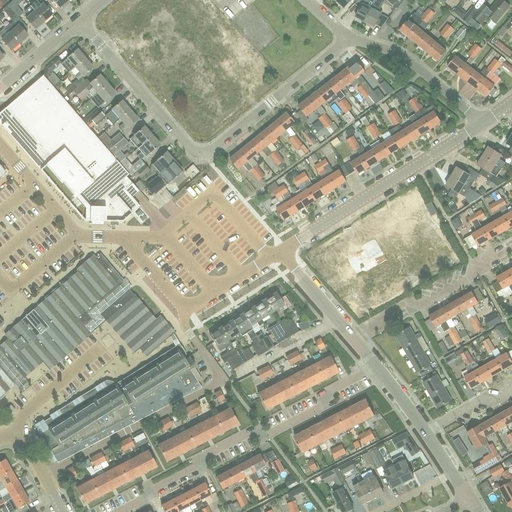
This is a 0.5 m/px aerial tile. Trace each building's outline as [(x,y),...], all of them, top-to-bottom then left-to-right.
[(36,0),(30,6),(43,22),(52,15),(42,4),(41,5),(36,0)] [(231,23),(236,18),(220,0),(214,5),(231,23)] [(374,0),(368,0),(365,5),(362,3),(355,16),(365,21),(372,8),(376,1),(374,0)] [(365,21),(374,26),(380,13),(382,11),(380,10),(385,0),(376,0),(376,1),(372,8),(365,21)] [(386,0),(391,3),(393,6),(396,8),(397,9),(404,1),(404,0),(386,0)] [(495,23),(500,18),(510,6),(502,0),(497,0),(490,9),(483,4),(473,17),(480,23),(483,19),(488,23),(491,20),(495,23)] [(12,1),(7,5),(13,11),(18,17),(20,16),(22,14),(23,13),(22,12),(19,9),(17,6),(14,3),(12,1)] [(477,1),(471,9),(461,20),(466,24),(475,13),(482,5),(477,1)] [(131,18),(126,22),(134,30),(138,36),(141,39),(143,38),(143,39),(145,41),(148,44),(151,41),(157,48),(188,83),(191,81),(194,78),(197,76),(199,73),(202,71),(205,68),(163,20),(166,17),(165,16),(162,19),(158,15),(148,3),(143,7),(140,3),(128,14),(131,18)] [(13,11),(7,5),(2,10),(12,21),(6,28),(19,43),(27,36),(24,32),(27,28),(18,17),(13,11)] [(27,8),(24,11),(29,16),(26,19),(31,24),(35,29),(39,26),(43,22),(30,6),(27,8)] [(436,13),(432,11),(429,8),(425,13),(428,15),(427,16),(431,19),(436,13)] [(414,13),(408,20),(400,30),(410,37),(418,27),(418,28),(424,21),(427,24),(431,19),(427,16),(428,15),(425,13),(421,18),(414,13)] [(511,29),(511,15),(503,26),(508,30),(510,28),(511,29)] [(472,18),(467,24),(474,30),(479,24),(472,18)] [(457,20),(451,26),(455,29),(457,26),(460,29),(454,37),(461,42),(468,33),(470,30),(457,20)] [(200,102),(196,105),(206,117),(210,114),(214,119),(232,105),(231,104),(237,99),(234,96),(273,64),(277,69),(295,55),(291,50),(295,47),(285,34),(281,37),(277,32),(281,29),(275,23),(272,26),(268,21),(258,28),(250,35),(259,46),(214,83),(209,86),(196,97),(200,102)] [(254,23),(242,33),(246,38),(250,35),(258,28),(254,23)] [(446,32),(450,35),(454,29),(447,24),(444,28),(447,31),(446,32)] [(418,27),(410,37),(419,45),(427,35),(418,28),(418,27)] [(19,43),(6,28),(0,32),(0,33),(4,38),(1,40),(11,51),(19,43)] [(447,31),(444,28),(439,34),(446,40),(450,35),(446,32),(447,31)] [(501,36),(497,32),(489,42),(508,58),(511,53),(511,50),(499,40),(501,36)] [(427,35),(419,45),(429,53),(437,43),(427,35)] [(437,43),(429,53),(438,61),(446,51),(437,43)] [(475,44),(467,54),(471,57),(479,46),(475,44)] [(479,46),(471,57),(474,59),(482,49),(479,46)] [(61,64),(64,68),(68,73),(69,72),(70,71),(75,67),(80,63),(85,58),(86,57),(86,56),(84,55),(83,53),(82,53),(81,54),(77,50),(67,58),(64,61),(61,64)] [(458,74),(465,64),(455,56),(447,66),(458,74)] [(477,89),(487,96),(489,94),(493,96),(498,90),(494,87),(495,86),(490,83),(495,75),(494,74),(502,64),(511,72),(511,66),(505,61),(506,60),(505,59),(501,57),(477,89)] [(56,58),(46,67),(51,74),(52,71),(61,63),(56,58)] [(71,84),(65,90),(67,92),(69,95),(73,91),(87,79),(85,81),(83,79),(81,77),(88,72),(93,68),(89,63),(85,58),(80,63),(75,67),(70,71),(74,76),(76,77),(77,79),(71,84)] [(479,75),(475,71),(467,81),(477,89),(498,61),(495,59),(487,69),(485,67),(479,75)] [(366,82),(360,75),(365,71),(357,61),(347,68),(359,83),(359,84),(360,86),(357,89),(360,93),(364,90),(365,91),(368,89),(364,84),(366,82)] [(465,64),(458,74),(467,81),(475,71),(465,64)] [(359,83),(347,68),(337,76),(345,86),(350,83),(354,87),(359,84),(359,83)] [(90,83),(87,79),(73,91),(81,100),(89,93),(93,97),(95,96),(94,95),(107,84),(107,83),(107,82),(105,78),(103,78),(103,79),(99,75),(90,83)] [(43,76),(0,113),(0,123),(84,221),(121,222),(139,207),(125,191),(133,185),(126,177),(129,175),(125,171),(118,163),(46,80),(43,76)] [(337,76),(328,83),(332,88),(335,94),(340,100),(344,97),(345,96),(340,90),(345,86),(337,76)] [(374,92),(366,82),(364,84),(368,89),(372,94),(369,96),(375,103),(375,104),(385,98),(378,89),(374,92)] [(328,83),(318,91),(326,101),(335,94),(332,88),(328,83)] [(94,95),(95,96),(98,100),(94,103),(99,108),(105,102),(115,93),(107,84),(94,95)] [(412,99),(419,110),(423,108),(412,92),(416,89),(411,86),(406,89),(412,99)] [(364,90),(360,93),(365,98),(364,99),(371,107),(375,103),(369,96),(372,94),(368,89),(365,91),(364,90)] [(326,101),(318,91),(308,98),(316,109),(322,116),(318,119),(322,123),(325,121),(326,122),(329,119),(325,114),(327,113),(320,105),(326,101)] [(406,97),(402,91),(395,95),(399,101),(406,97)] [(308,98),(298,106),(306,116),(316,109),(308,98)] [(341,101),(338,104),(341,108),(345,106),(345,107),(349,104),(345,98),(341,101)] [(419,110),(412,99),(408,102),(415,113),(419,110)] [(100,112),(91,120),(94,124),(96,126),(106,117),(112,125),(120,119),(129,110),(122,101),(112,109),(104,116),(101,112),(100,113),(100,112)] [(345,106),(341,108),(345,114),(349,112),(353,109),(349,104),(345,107),(345,106)] [(91,120),(100,112),(96,108),(87,116),(91,120)] [(442,123),(435,111),(429,115),(425,108),(419,111),(431,129),(442,123)] [(129,110),(120,119),(123,123),(118,127),(122,132),(137,119),(129,110)] [(395,110),(391,112),(399,123),(402,121),(395,110)] [(418,121),(413,125),(420,136),(431,129),(419,111),(414,114),(418,121)] [(287,113),(278,121),(286,130),(296,123),(298,126),(303,122),(296,113),(295,112),(290,116),(287,113)] [(349,112),(345,114),(343,117),(348,124),(355,119),(349,112)] [(391,112),(387,115),(395,126),(399,123),(391,112)] [(378,136),(371,125),(367,118),(363,121),(367,128),(374,139),(378,136)] [(325,121),(322,123),(332,136),(335,134),(329,126),(333,123),(329,119),(326,122),(325,121)] [(286,130),(278,121),(268,128),(276,138),(281,134),(285,139),(290,134),(286,130)] [(334,123),(333,123),(329,126),(335,134),(336,133),(335,132),(339,129),(334,123)] [(371,125),(378,136),(381,134),(375,123),(371,125)] [(420,136),(413,125),(403,131),(410,142),(420,136)] [(134,135),(129,140),(133,144),(137,148),(152,136),(148,131),(144,127),(139,131),(134,135)] [(268,128),(259,136),(267,146),(276,138),(268,128)] [(353,128),(346,132),(349,137),(356,133),(353,128)] [(309,148),(311,151),(320,144),(318,141),(317,142),(308,130),(303,134),(312,145),(309,148)] [(366,131),(360,134),(363,140),(369,137),(366,131)] [(410,142),(403,131),(393,137),(400,149),(410,142)] [(295,135),(288,140),(292,145),(299,139),(295,135)] [(145,158),(160,145),(152,136),(137,148),(141,153),(137,156),(141,160),(144,157),(145,158)] [(259,136),(249,144),(258,154),(262,150),(268,158),(269,156),(273,154),(267,146),(259,136)] [(353,136),(350,138),(357,149),(362,157),(369,168),(379,162),(372,150),(367,153),(362,145),(360,146),(353,136)] [(400,149),(393,137),(382,144),(389,155),(400,149)] [(114,146),(108,151),(116,160),(119,163),(123,159),(124,158),(122,156),(118,151),(122,148),(128,143),(123,138),(114,146)] [(350,138),(346,140),(353,152),(357,149),(350,138)] [(303,144),(299,139),(292,145),(296,150),(300,147),(303,144)] [(249,144),(240,152),(248,162),(248,161),(258,154),(249,144)] [(310,152),(303,144),(300,147),(306,155),(310,152)] [(382,144),(372,150),(379,162),(389,155),(382,144)] [(488,147),(483,156),(502,169),(506,163),(499,159),(501,155),(488,147)] [(280,155),(276,151),(273,154),(269,156),(274,161),(280,155)] [(159,174),(174,161),(166,152),(156,161),(151,165),(159,174)] [(248,162),(240,152),(230,160),(238,170),(243,166),(249,172),(251,171),(254,168),(248,161),(248,162)] [(285,160),(280,155),(274,161),(278,166),(285,160)] [(502,169),(483,156),(482,158),(481,157),(479,157),(477,160),(477,162),(479,163),(477,165),(490,173),(487,179),(489,180),(498,186),(505,181),(497,177),(502,169)] [(362,157),(351,163),(356,172),(358,174),(369,168),(362,157)] [(136,171),(144,164),(140,159),(131,167),(136,171)] [(345,178),(339,170),(334,173),(326,159),(320,163),(324,169),(326,172),(336,188),(347,181),(345,178)] [(148,185),(146,186),(152,193),(154,192),(155,193),(164,185),(163,184),(165,182),(166,184),(172,179),(182,171),(174,161),(156,177),(148,185)] [(356,172),(351,163),(350,162),(338,169),(339,170),(345,178),(356,172)] [(324,169),(320,163),(315,166),(319,173),(324,169)] [(144,164),(136,171),(133,174),(138,179),(140,177),(142,178),(150,170),(144,164)] [(251,171),(255,176),(261,170),(257,165),(254,168),(251,171)] [(457,167),(451,176),(464,185),(470,188),(475,179),(470,175),(457,167)] [(266,176),(261,170),(255,176),(259,181),(266,176)] [(213,172),(205,181),(215,191),(223,182),(213,172)] [(305,172),(299,175),(304,183),(309,179),(305,172)] [(323,180),(318,183),(325,194),(336,188),(326,172),(321,176),(323,180)] [(304,183),(299,175),(294,179),(298,186),(304,183)] [(461,191),(466,194),(470,188),(464,185),(451,176),(446,185),(459,193),(461,191)] [(280,177),(270,182),(273,187),(283,182),(280,177)] [(498,186),(489,180),(485,185),(492,188),(493,188),(494,189),(498,186)] [(325,194),(318,183),(314,186),(311,182),(305,185),(308,190),(315,201),(325,194)] [(284,185),(278,188),(282,195),(283,195),(288,192),(284,185)] [(278,188),(273,191),(277,198),(282,195),(278,188)] [(315,201),(308,190),(297,196),(304,207),(315,201)] [(476,192),(466,199),(470,204),(482,196),(476,192)] [(287,203),(294,214),(304,207),(297,196),(292,199),(290,195),(284,199),(287,203)] [(503,197),(496,202),(500,209),(507,205),(503,197)] [(432,217),(437,213),(431,202),(425,206),(432,217)] [(500,209),(496,202),(488,206),(493,213),(500,209)] [(294,214),(287,203),(276,209),(283,220),(294,214)] [(481,210),(474,214),(489,240),(499,234),(493,223),(483,229),(479,221),(486,217),(481,210)] [(489,240),(474,214),(467,218),(471,225),(473,224),(477,232),(472,235),(478,246),(489,240)] [(504,217),(493,223),(499,234),(510,228),(504,217)] [(363,223),(336,239),(376,308),(399,294),(396,289),(392,291),(363,241),(371,237),(363,223)] [(428,231),(387,255),(399,274),(445,248),(431,224),(426,227),(428,231)] [(78,272),(102,300),(123,281),(99,254),(95,258),(91,257),(86,261),(86,264),(83,264),(78,268),(78,272)] [(78,272),(76,270),(60,284),(62,286),(86,314),(102,300),(78,272)] [(511,278),(508,272),(497,278),(499,282),(493,286),(497,293),(509,287),(511,292),(511,278)] [(86,314),(62,286),(60,284),(44,298),(46,301),(74,333),(83,326),(78,321),(86,314)] [(129,290),(109,308),(107,309),(107,311),(133,340),(154,320),(129,290)] [(472,292),(461,298),(472,317),(468,319),(472,325),(479,321),(475,315),(477,314),(473,307),(479,304),(472,292)] [(275,293),(264,300),(272,312),(279,308),(281,311),(290,305),(285,296),(279,299),(275,293)] [(461,298),(451,304),(457,316),(462,313),(465,317),(466,316),(468,319),(472,317),(461,298)] [(264,300),(253,307),(261,319),(272,312),(264,300)] [(46,301),(21,322),(45,349),(50,355),(74,333),(46,301)] [(440,311),(446,322),(451,320),(457,316),(451,304),(440,311)] [(248,310),(242,314),(250,326),(256,322),(259,325),(263,323),(261,319),(253,307),(248,310)] [(133,340),(107,311),(107,316),(108,318),(109,322),(112,325),(115,326),(116,327),(116,330),(119,333),(122,334),(123,335),(123,338),(126,341),(129,342),(130,343),(130,346),(133,349),(136,350),(136,351),(142,346),(143,350),(145,353),(149,354),(174,333),(159,316),(154,320),(133,340)] [(450,329),(446,322),(440,311),(429,317),(436,329),(440,326),(444,333),(447,331),(450,336),(444,339),(449,347),(454,344),(451,338),(457,335),(459,334),(455,327),(453,327),(450,329)] [(242,314),(231,321),(241,336),(246,333),(250,340),(256,336),(250,326),(242,314)] [(491,318),(485,321),(489,329),(495,326),(491,318)] [(283,319),(278,323),(281,327),(283,330),(284,333),(287,338),(298,331),(291,320),(286,324),(283,319)] [(231,321),(220,328),(224,334),(227,340),(233,336),(236,340),(241,337),(241,336),(231,321)] [(483,328),(479,321),(472,325),(476,333),(480,331),(481,333),(487,330),(486,329),(484,327),(483,328)] [(45,349),(21,322),(5,336),(9,340),(28,363),(45,349)] [(308,322),(297,325),(301,331),(310,329),(308,322)] [(495,329),(501,340),(509,335),(502,325),(495,329)] [(272,332),(270,334),(277,344),(287,338),(284,333),(283,330),(281,327),(272,332)] [(419,333),(414,336),(410,327),(396,335),(402,347),(416,340),(421,337),(419,333)] [(215,328),(208,332),(210,334),(209,335),(219,351),(230,344),(227,340),(224,334),(220,328),(216,330),(215,328)] [(462,338),(468,335),(464,329),(459,332),(462,338)] [(262,332),(256,336),(257,339),(259,341),(256,343),(263,353),(268,349),(274,346),(270,341),(267,335),(264,337),(262,332)] [(462,341),(459,334),(457,335),(451,338),(454,344),(455,344),(455,345),(459,343),(462,341)] [(256,336),(251,339),(254,344),(251,346),(258,356),(263,353),(256,343),(259,341),(257,339),(256,336)] [(314,341),(319,351),(325,348),(320,338),(314,341)] [(489,338),(485,340),(492,351),(495,349),(489,338)] [(9,340),(0,347),(0,352),(17,372),(28,363),(9,340)] [(416,340),(402,347),(410,360),(424,352),(416,340)] [(492,351),(485,340),(482,342),(488,354),(492,351)] [(237,355),(242,364),(253,357),(247,348),(242,351),(239,347),(234,350),(237,355)] [(231,358),(227,361),(232,370),(242,364),(237,355),(234,350),(228,354),(231,358)] [(291,353),(296,363),(301,360),(297,350),(291,353)] [(467,350),(464,352),(471,364),(474,362),(467,350)] [(58,463),(201,388),(189,370),(195,366),(189,357),(184,361),(178,351),(117,389),(115,385),(114,385),(104,383),(103,382),(49,416),(50,418),(35,427),(47,446),(45,448),(54,463),(57,461),(58,463)] [(431,365),(424,352),(410,360),(417,373),(431,365)] [(458,358),(454,352),(443,359),(447,364),(458,358)] [(471,364),(464,352),(460,355),(467,366),(465,366),(469,374),(464,377),(471,389),(481,383),(472,367),(471,364)] [(296,363),(291,353),(285,356),(290,365),(296,363)] [(496,359),(503,371),(511,365),(511,361),(507,353),(496,359)] [(329,356),(315,364),(323,380),(338,372),(329,356)] [(496,359),(485,365),(492,377),(503,371),(496,359)] [(315,364),(300,372),(309,387),(323,380),(315,364)] [(492,377),(485,365),(480,368),(478,364),(472,367),(481,383),(492,377)] [(268,365),(262,368),(267,377),(273,374),(268,365)] [(0,397),(10,389),(0,376),(0,369),(1,369),(0,368),(0,397)] [(267,377),(262,368),(257,371),(261,380),(267,377)] [(428,375),(430,379),(423,383),(430,395),(444,387),(437,375),(436,375),(434,371),(428,375)] [(300,372),(286,379),(294,395),(309,387),(300,372)] [(294,395),(286,379),(272,387),(280,402),(294,395)] [(280,402),(272,387),(257,394),(265,410),(280,402)] [(451,400),(444,387),(430,395),(437,408),(451,400)] [(225,399),(224,399),(229,396),(225,389),(220,391),(220,390),(214,393),(219,402),(225,399)] [(352,407),(360,423),(374,416),(366,399),(352,407)] [(191,405),(196,415),(201,412),(196,402),(191,405)] [(17,408),(13,403),(9,407),(13,412),(17,408)] [(196,415),(191,405),(185,408),(190,417),(196,415)] [(360,423),(352,407),(337,414),(346,431),(360,423)] [(215,416),(223,432),(238,424),(229,408),(215,416)] [(511,422),(511,411),(511,409),(500,415),(507,426),(511,422)] [(346,431),(337,414),(323,422),(331,438),(346,431)] [(500,415),(489,421),(496,432),(507,426),(500,415)] [(215,416),(200,423),(209,439),(223,432),(215,416)] [(162,420),(167,429),(173,426),(168,417),(162,420)] [(167,429),(162,420),(156,423),(161,432),(167,429)] [(496,432),(489,421),(479,427),(485,438),(489,436),(496,432)] [(331,438),(323,422),(308,429),(317,445),(331,438)] [(209,439),(200,423),(186,431),(194,447),(209,439)] [(457,430),(460,436),(466,433),(463,427),(457,430)] [(479,427),(468,433),(477,449),(483,445),(484,447),(489,445),(485,438),(479,427)] [(308,429),(294,436),(302,453),(317,445),(308,429)] [(365,432),(369,442),(375,438),(370,429),(365,432)] [(186,431),(172,438),(180,454),(194,447),(186,431)] [(369,442),(365,432),(359,435),(364,445),(365,444),(367,448),(371,446),(369,442)] [(413,441),(406,432),(392,439),(397,450),(413,441)] [(124,440),(128,449),(134,446),(129,437),(124,440)] [(180,454),(172,438),(157,446),(166,462),(180,454)] [(452,441),(462,456),(467,453),(458,438),(452,441)] [(128,449),(124,440),(118,443),(123,452),(128,449)] [(352,444),(355,450),(361,447),(358,441),(352,444)] [(342,444),(336,447),(341,457),(347,454),(342,444)] [(497,450),(493,444),(486,448),(489,453),(493,451),(493,452),(496,451),(497,450)] [(271,456),(279,452),(275,446),(267,450),(271,456)] [(341,457),(336,447),(330,450),(335,460),(341,457)] [(376,447),(368,451),(368,452),(374,463),(377,469),(386,465),(376,447)] [(112,453),(109,448),(103,451),(106,456),(112,453)] [(493,451),(489,453),(489,454),(483,458),(489,468),(499,462),(496,457),(500,455),(497,450),(493,452),(493,451)] [(148,451),(133,459),(142,475),(156,468),(148,451)] [(95,455),(100,464),(106,461),(101,452),(95,455)] [(374,463),(368,452),(362,455),(361,454),(352,459),(355,465),(364,461),(367,467),(374,463)] [(100,464),(95,455),(89,458),(94,467),(100,464)] [(260,457),(259,455),(248,460),(258,480),(255,482),(259,490),(266,486),(269,493),(266,495),(268,498),(273,496),(269,489),(272,487),(267,476),(264,476),(260,470),(265,467),(263,463),(267,461),(264,455),(260,457)] [(402,455),(392,460),(397,471),(403,483),(414,478),(402,455)] [(0,476),(10,471),(4,459),(0,461),(0,476)] [(142,475),(133,459),(119,466),(127,482),(142,475)] [(307,462),(312,471),(318,468),(313,459),(307,462)] [(258,480),(248,460),(237,466),(243,478),(249,475),(253,483),(255,482),(258,480)] [(352,460),(338,467),(343,475),(356,469),(352,460)] [(279,461),(272,464),(278,474),(284,470),(279,461)] [(397,471),(394,466),(389,468),(388,465),(383,467),(385,471),(384,471),(387,476),(386,477),(392,488),(403,483),(397,471)] [(503,472),(500,465),(489,471),(493,478),(500,474),(503,472)] [(127,482),(119,466),(105,473),(113,490),(127,482)] [(243,478),(237,466),(226,472),(234,487),(235,487),(233,483),(243,478)] [(71,479),(77,476),(72,467),(66,470),(71,479)] [(338,467),(330,471),(337,486),(345,482),(338,467)] [(508,470),(501,474),(504,478),(506,477),(507,478),(509,476),(511,476),(508,470)] [(10,471),(0,476),(0,483),(2,482),(5,488),(17,481),(10,471)] [(234,487),(226,472),(215,478),(221,490),(228,486),(230,489),(234,487)] [(113,490),(105,473),(90,481),(99,497),(113,490)] [(375,476),(364,482),(373,499),(383,494),(375,476)] [(504,486),(499,489),(509,507),(511,505),(511,486),(510,483),(511,481),(511,477),(511,476),(509,476),(507,478),(506,477),(504,478),(501,480),(504,486)] [(1,497),(2,498),(1,499),(3,502),(4,503),(23,492),(17,481),(5,488),(8,493),(1,497)] [(99,497),(90,481),(76,488),(84,505),(99,497)] [(373,499),(364,482),(353,487),(362,504),(373,499)] [(204,483),(193,489),(197,497),(202,506),(203,508),(204,508),(205,511),(210,511),(207,506),(209,506),(205,498),(210,495),(204,483)] [(266,486),(259,490),(263,496),(266,495),(269,493),(266,486)] [(333,492),(333,493),(343,511),(346,511),(353,508),(343,488),(333,492)] [(193,489),(183,495),(189,506),(194,503),(197,508),(202,506),(197,497),(193,489)] [(237,501),(244,497),(241,489),(233,493),(237,501)] [(5,506),(8,511),(11,511),(17,509),(26,504),(29,502),(23,492),(4,503),(5,506)] [(183,495),(172,500),(177,511),(178,511),(184,511),(183,509),(189,506),(183,495)] [(244,497),(237,501),(241,508),(248,504),(244,497)] [(177,511),(172,500),(160,506),(163,511),(177,511)] [(224,506),(227,511),(236,511),(241,510),(236,501),(232,504),(231,503),(224,506)]
